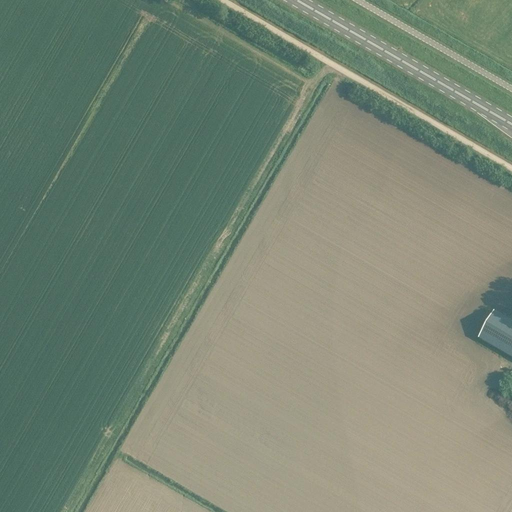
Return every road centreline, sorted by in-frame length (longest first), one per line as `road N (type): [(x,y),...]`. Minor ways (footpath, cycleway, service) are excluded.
road 1 (unclassified): [(511,168),(222,0)]
road 2 (secondary): [(511,123),(297,0)]
road 3 (unclassified): [(511,87),(359,0)]
